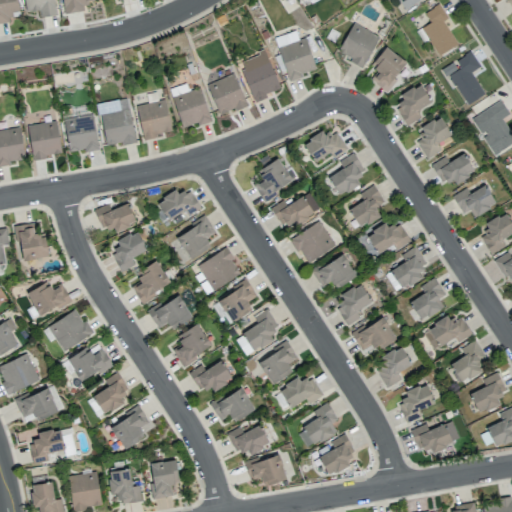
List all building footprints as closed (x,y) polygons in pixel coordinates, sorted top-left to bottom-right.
[(19,15),(17,0),(0,0),(0,23),(9,22),(9,16),(19,15)] [(56,14),(53,0),(23,0),(26,11),(39,9),(40,17),(56,14)] [(62,0),(64,13),(83,10),(82,3),(94,1),(93,0),(62,0)] [(397,0),(403,10),(419,0),(397,0)] [(443,20),(448,17),(439,3),(423,13),(429,22),(419,29),(436,56),(457,43),(443,20)] [(379,36),(352,22),(337,53),(363,66),(379,36)] [(305,37),(298,40),(295,31),(275,36),(287,81),(302,77),(300,73),(315,69),(305,37)] [(370,79),(385,91),(407,63),(385,46),(370,65),(377,70),(370,79)] [(479,66),(470,51),(454,61),(443,68),(465,105),(484,93),(470,71),(479,66)] [(279,89),(269,59),(242,68),(252,102),(268,97),(267,93),(279,89)] [(246,104),(233,72),(206,84),(219,115),(246,104)] [(420,117),(416,109),(430,102),(420,83),(399,94),(403,102),(395,106),(405,125),(420,117)] [(209,121),(201,87),(187,91),(185,84),(170,88),(180,128),(209,121)] [(171,131),(163,98),(135,105),(143,138),(171,131)] [(491,155),(511,143),(511,135),(502,118),(508,114),(501,100),(471,116),(491,155)] [(62,119),(68,153),(98,148),(92,114),(62,119)] [(441,149),(437,142),(451,135),(440,115),(417,128),(422,137),(416,141),(425,158),(441,149)] [(60,153),(57,121),(27,124),(31,159),(45,158),(45,154),(60,153)] [(0,129),(0,165),(9,165),(9,161),(23,159),(20,127),(0,129)] [(302,142),(314,161),(329,152),(332,157),(347,148),(336,131),(328,136),(324,130),(302,142)] [(338,195),(359,184),(356,178),(364,173),(353,153),(338,161),(342,168),(328,176),(338,195)] [(454,183),(474,172),(463,153),(448,161),(445,156),(430,164),(442,185),(451,179),(454,183)] [(290,181),(280,158),(256,168),(262,180),(253,183),(262,201),(276,195),(273,189),(290,181)] [(469,210),(473,217),(496,203),(484,184),(469,193),(466,187),(451,196),(462,214),(469,210)] [(383,202),(374,185),(358,193),(362,200),(348,208),(358,227),(380,215),(375,206),(383,202)] [(184,212),(186,215),(200,208),(190,189),(178,195),(176,190),(156,200),(167,222),(184,212)] [(283,230),(318,209),(308,192),(286,205),(283,200),(270,208),(283,230)] [(109,208),(108,204),(94,208),(100,230),(113,226),(114,230),(134,224),(128,203),(109,208)] [(480,236),(489,254),(504,246),(501,239),(511,232),(511,224),(505,211),(483,224),(487,232),(480,236)] [(174,236),(189,258),(210,245),(205,237),(214,231),(204,216),(174,236)] [(290,239),(306,264),(335,245),(319,220),(290,239)] [(15,225),(20,260),(47,256),(44,233),(34,234),(32,222),(15,225)] [(365,235),(377,253),(391,243),(396,250),(410,240),(397,222),(389,227),(385,222),(365,235)] [(134,264),(130,257),(146,249),(136,230),(115,241),(119,248),(110,252),(120,271),(134,264)] [(400,254),(404,262),(384,273),(394,291),(401,286),(403,289),(421,278),(417,271),(426,265),(415,246),(400,254)] [(194,275),(206,294),(240,272),(224,247),(196,265),(200,271),(194,275)] [(511,256),(511,257),(507,251),(493,259),(507,283),(511,280),(511,256)] [(335,288),(355,276),(341,252),(311,270),(320,287),(331,280),(335,288)] [(142,304),(155,295),(153,292),(169,281),(155,261),(135,274),(139,280),(130,287),(142,304)] [(418,286),(422,292),(408,301),(420,320),(440,307),(435,299),(444,294),(433,277),(418,286)] [(230,320),(251,308),(247,300),(255,296),(245,278),(231,286),(234,290),(218,299),(230,320)] [(37,315),(56,306),(57,307),(70,301),(62,284),(49,290),(45,282),(25,291),(37,315)] [(359,318),(355,309),(370,302),(361,283),(339,293),(343,302),(336,306),(344,325),(359,318)] [(147,311),(157,327),(167,321),(171,329),(191,317),(178,293),(147,311)] [(62,351),(91,333),(75,308),(46,326),(62,351)] [(253,316),(257,323),(242,331),(252,350),(273,339),(269,332),(277,327),(267,308),(253,316)] [(0,353),(17,342),(9,331),(16,327),(8,315),(0,320),(0,353)] [(375,351),(396,338),(381,315),(351,334),(361,349),(370,343),(375,351)] [(457,342),(471,333),(460,315),(450,321),(446,315),(426,327),(438,346),(453,337),(457,342)] [(180,343),(171,349),(181,365),(211,346),(197,323),(176,335),(180,343)] [(252,349),(240,335),(234,340),(246,354),(252,349)] [(464,355),(448,364),(458,382),(481,370),(476,361),(484,357),(475,339),(460,347),(464,355)] [(296,357),(287,341),(256,360),(271,384),(292,371),(287,362),(296,357)] [(400,378),(396,372),(411,363),(400,345),(378,358),(382,365),(375,370),(385,387),(400,378)] [(90,355),(85,347),(66,358),(80,382),(111,363),(101,348),(90,355)] [(38,380),(27,353),(0,363),(0,375),(7,393),(38,380)] [(212,389),(231,379),(221,360),(203,369),(201,365),(188,371),(198,391),(210,385),(212,389)] [(499,402),(496,396),(506,391),(496,371),(481,379),(484,386),(468,393),(478,413),(499,402)] [(103,378),(107,387),(92,394),(101,413),(123,403),(120,396),(127,393),(117,372),(103,378)] [(322,394),(310,375),(300,381),(297,376),(277,388),(289,407),(305,398),(308,403),(322,394)] [(418,409),(434,403),(426,382),(404,391),(407,398),(397,402),(405,422),(421,416),(418,409)] [(209,404),(219,419),(229,413),(234,421),(254,409),(239,385),(209,404)] [(57,411),(47,386),(14,399),(23,421),(34,417),(35,420),(57,411)] [(306,448),(335,431),(330,423),(337,419),(327,402),(311,411),(316,418),(296,430),(306,448)] [(138,427),(148,421),(138,405),(108,425),(123,449),(144,436),(138,427)] [(511,406),(498,412),(501,420),(486,426),(494,446),(511,438),(511,406)] [(427,428),(425,424),(410,429),(418,451),(430,447),(431,449),(458,440),(452,420),(427,428)] [(240,426),(226,432),(235,453),(247,448),(248,452),(268,444),(260,424),(242,431),(240,426)] [(70,426),(37,432),(38,439),(28,441),(32,462),(47,459),(46,454),(74,449),(70,426)] [(332,448),(317,455),(327,475),(349,464),(346,458),(355,453),(344,433),(329,441),(332,448)] [(285,478),(278,453),(259,459),(259,456),(243,461),(249,480),(264,476),(266,484),(285,478)] [(178,483),(175,458),(149,462),(152,482),(149,482),(151,498),(171,495),(169,484),(178,483)] [(108,470),(109,494),(118,493),(118,502),(140,501),(139,485),(130,485),(129,468),(108,470)] [(101,505),(95,470),(67,475),(72,510),(101,505)] [(29,484),(33,507),(39,506),(40,511),(62,511),(61,498),(53,499),(50,481),(29,484)] [(482,504),(482,511),(511,511),(511,508),(511,496),(498,497),(499,502),(482,504)] [(474,511),(473,502),(451,505),(451,511),(474,511)]
